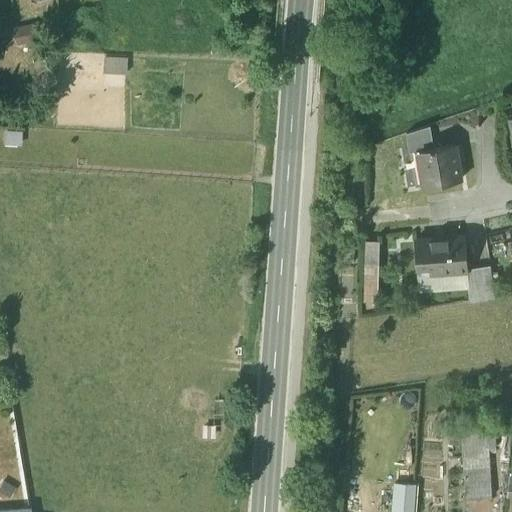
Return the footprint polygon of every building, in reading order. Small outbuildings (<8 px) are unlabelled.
[(126,73),(126,57),(104,56),(103,72),(126,73)] [(430,126),(407,133),(410,150),(420,148),(434,146),(430,126)] [(23,132),(5,131),(5,145),(22,146),(23,132)] [(434,146),(420,148),(427,183),(462,177),(456,142),(434,146)] [(420,148),(410,150),(417,185),(427,183),(420,148)] [(464,233),(416,237),(419,269),(430,268),(467,264),(464,233)] [(362,240),(360,302),(375,302),(377,241),(362,240)] [(468,269),(467,264),(430,268),(431,279),(468,276),(468,269)] [(491,266),(468,269),(468,276),(469,288),(467,289),(469,302),(495,298),(491,266)] [(460,431),(465,500),(492,499),(487,430),(460,431)] [(403,484),(400,511),(415,511),(418,485),(403,484)]
